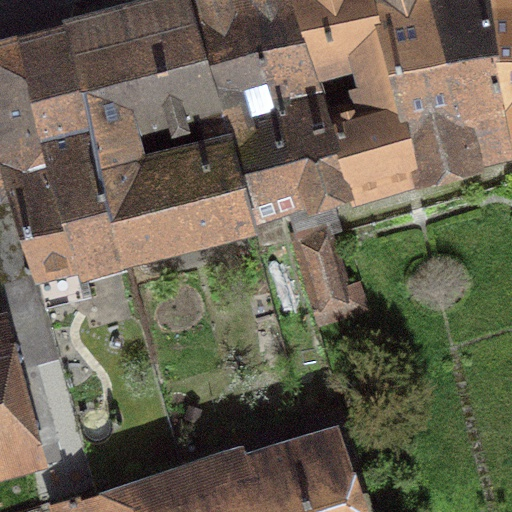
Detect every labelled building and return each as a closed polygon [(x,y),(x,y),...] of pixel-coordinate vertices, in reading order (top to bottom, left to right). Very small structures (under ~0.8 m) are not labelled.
[(249,201),(193,0),(120,0),(73,12),(122,232),(249,201)] [(193,0),(249,201),(305,185),(242,0),(193,0)] [(242,0),(305,185),(351,169),(298,0),(242,0)] [(298,0),(351,169),(411,150),(388,44),(376,0),(298,0)] [(376,0),(388,44),(411,150),(472,138),(435,0),(376,0)] [(435,0),(472,138),(511,126),(511,109),(493,0),(435,0)] [(511,0),(493,0),(511,109),(511,0)] [(122,232),(73,12),(0,32),(0,178),(10,176),(36,255),(122,232)] [(10,176),(0,178),(0,262),(1,267),(36,255),(10,176)] [(335,218),(298,228),(311,304),(359,291),(335,218)] [(0,437),(32,430),(4,322),(0,323),(0,437)] [(90,511),(356,511),(322,414),(85,497),(90,511)]
